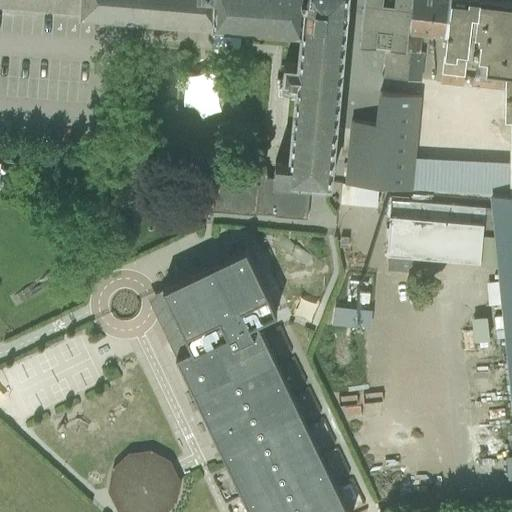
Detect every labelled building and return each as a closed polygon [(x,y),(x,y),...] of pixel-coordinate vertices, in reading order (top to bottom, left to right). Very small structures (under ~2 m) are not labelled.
[(274,161),(273,171),(215,166),(211,208),(306,217),(309,187),(283,185),(284,178),(291,179),(329,182),(346,0),(0,0),(0,4),(77,12),(78,13),(300,30),(297,63),(283,62),(281,78),(295,79),(288,161),(287,162),(274,161)] [(381,74),(381,76),(406,79),(410,50),(405,49),(410,0),(364,0),(364,4),(363,4),(359,42),(369,43),(370,42),(384,44),(382,62),(384,62),(382,74),(381,74)] [(410,50),(406,79),(419,80),(423,51),(420,50),(422,31),(430,32),(444,33),(447,0),(410,0),(405,49),(410,50)] [(445,35),(441,72),(439,83),(461,85),(463,75),(464,75),(465,63),(473,63),(470,86),(502,90),(503,118),(510,119),(510,118),(511,117),(511,1),(497,0),(447,0),(444,33),(444,34),(445,35)] [(350,184),(391,186),(412,187),(413,167),(417,95),(377,92),(375,122),(349,120),(344,183),(350,184)] [(462,98),(452,109),(469,124),(479,113),(462,98)] [(386,194),(386,198),(384,252),(388,252),(387,269),(422,271),(422,256),(479,261),(478,264),(498,266),(511,403),(511,117),(510,118),(510,119),(509,194),(491,193),(493,207),(407,200),(407,195),(391,194),(386,194)] [(413,167),(412,187),(411,189),(426,190),(428,168),(413,167)] [(275,311),(243,249),(146,296),(250,511),(346,511),(257,321),(275,311)] [(486,278),(472,278),(473,301),(487,301),(486,278)] [(485,316),(470,318),(473,341),(488,340),(485,316)] [(159,446),(94,454),(101,511),(117,510),(117,511),(133,511),(167,508),(159,446)] [(505,474),(502,450),(490,451),(493,476),(505,474)]
